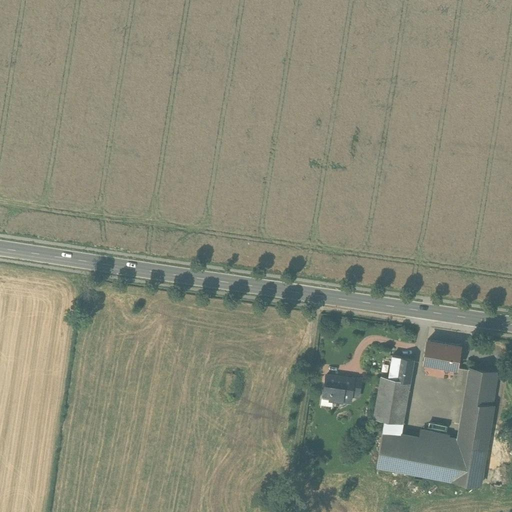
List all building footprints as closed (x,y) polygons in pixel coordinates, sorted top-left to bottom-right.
[(460,345),(427,340),(424,362),(457,367),(460,345)] [(388,377),(409,381),(413,359),(400,357),(392,355),(388,377)] [(493,404),(489,403),(494,372),(470,368),(460,437),(454,480),(479,485),(493,404)] [(354,379),(326,375),(322,398),(332,400),(342,401),(343,398),(351,399),(351,396),(354,380),(354,379)] [(384,419),(402,422),(409,381),(388,377),(381,376),(374,418),(384,419)] [(354,380),(351,396),(358,397),(361,381),(354,380)] [(331,407),(332,400),(322,398),(321,405),(331,407)] [(381,434),(399,437),(400,431),(402,422),(384,419),(381,434)] [(377,466),(454,480),(460,437),(420,430),(419,435),(400,431),(399,437),(381,434),(377,466)]
